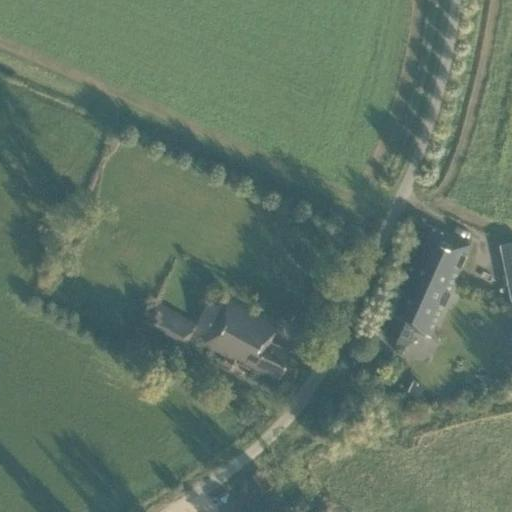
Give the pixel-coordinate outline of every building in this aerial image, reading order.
[(411,327),(428,335),(467,243),(424,224),(395,287),(399,289),(389,311),(391,313),(381,332),(404,342),(411,327)] [(511,283),(511,241),(500,244),(508,284),(511,283)] [(276,376),(289,350),(269,341),(278,324),(225,295),(200,342),(223,354),(219,361),(228,365),(231,358),(251,369),(253,365),(276,376)] [(140,327),(180,351),(196,322),(156,299),(140,327)] [(425,384),(412,378),(406,391),(419,397),(425,384)]
